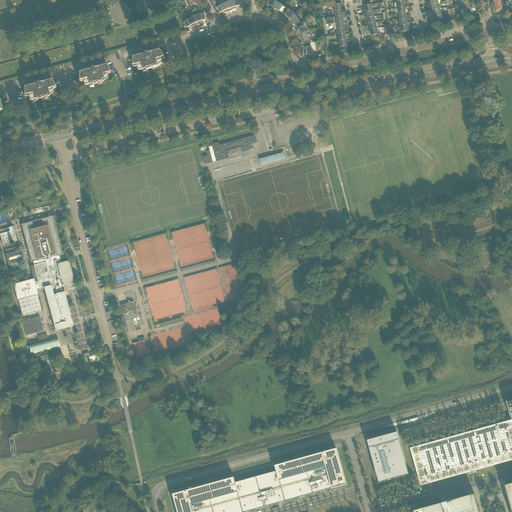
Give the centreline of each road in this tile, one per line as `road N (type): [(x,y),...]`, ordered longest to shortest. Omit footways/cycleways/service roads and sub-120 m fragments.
road 1 (residential): [(218,26),(0,87)]
road 2 (unclassified): [(117,376),(61,158)]
road 3 (tertiary): [(157,511),(162,485),(347,433)]
road 4 (unclassified): [(61,158),(273,111)]
road 5 (tertiary): [(347,433),(511,387)]
road 6 (secondary): [(285,90),(342,90),(452,68)]
road 7 (residential): [(335,67),(489,32)]
road 8 (unclassified): [(372,511),(511,470)]
road 9 (secondary): [(109,124),(230,98)]
